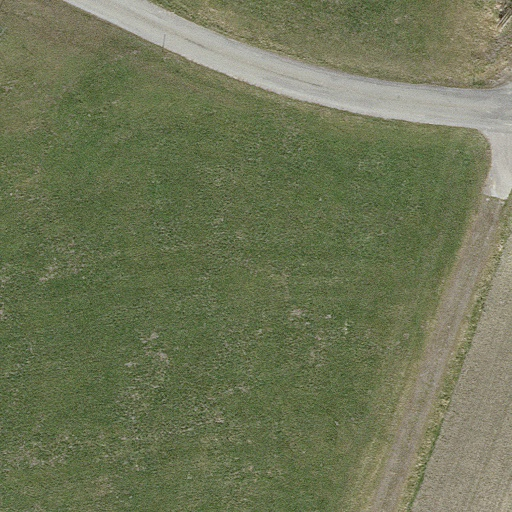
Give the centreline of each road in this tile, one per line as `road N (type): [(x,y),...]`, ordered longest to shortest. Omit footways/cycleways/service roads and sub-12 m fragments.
road 1 (residential): [(511,121),(296,86),(106,0)]
road 2 (track): [(382,511),(461,304),(511,129)]
